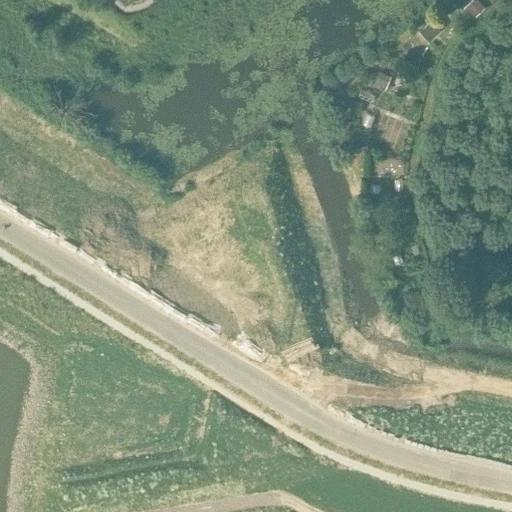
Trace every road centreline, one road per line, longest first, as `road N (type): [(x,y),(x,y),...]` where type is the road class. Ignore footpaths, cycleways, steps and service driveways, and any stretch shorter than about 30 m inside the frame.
road 1 (tertiary): [(511,471),(375,436),(0,217)]
road 2 (track): [(511,56),(460,165),(468,294)]
